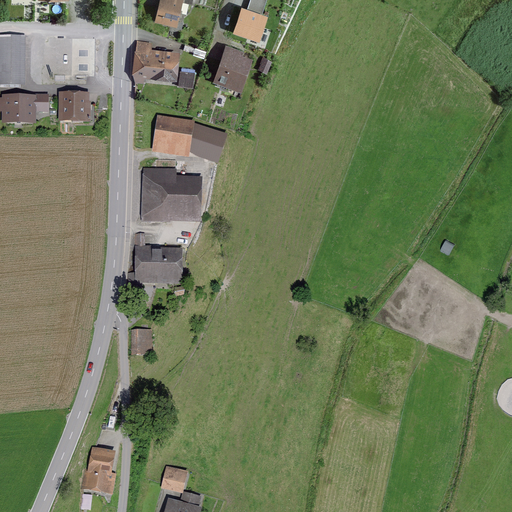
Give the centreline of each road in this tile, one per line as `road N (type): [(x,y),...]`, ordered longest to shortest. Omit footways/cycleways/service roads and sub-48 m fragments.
road 1 (secondary): [(124,0),(108,305)]
road 2 (secondary): [(108,305),(93,372),(39,511)]
road 3 (unclassified): [(121,511),(123,332),(108,305)]
